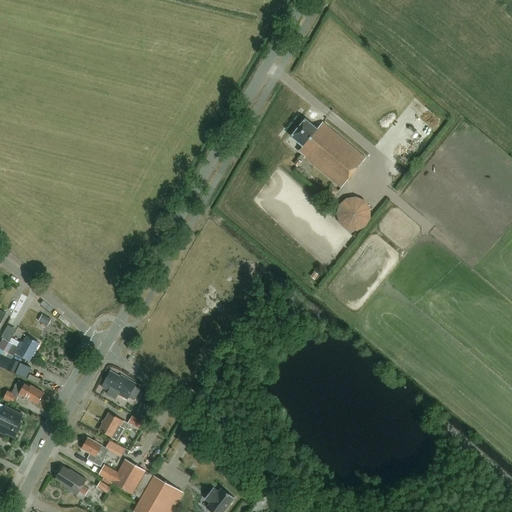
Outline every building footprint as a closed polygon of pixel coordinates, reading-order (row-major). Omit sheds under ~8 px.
[(423,122),(433,112),(425,104),(408,120),(414,126),(421,119),(423,122)] [(304,159),(326,178),(341,190),(366,160),(322,124),(317,131),(305,122),(291,139),(303,148),(299,153),(305,158),(304,159)] [(346,199),(339,206),(336,215),(339,224),(347,231),(357,231),(366,227),(371,219),(370,209),(365,201),(355,197),(346,199)] [(46,328),(51,320),(42,315),(38,322),(41,324),(40,325),(46,328)] [(28,362),(38,343),(27,337),(22,345),(20,343),(17,349),(7,343),(8,343),(1,339),(0,341),(0,350),(12,357),(14,353),(28,362)] [(0,354),(0,367),(16,375),(20,364),(0,354)] [(110,373),(104,384),(101,389),(109,393),(107,396),(116,400),(118,396),(128,401),(128,400),(136,385),(121,377),(120,378),(110,373)] [(37,405),(44,394),(30,386),(30,388),(19,381),(11,394),(7,392),(3,400),(12,405),(19,394),(37,405)] [(1,414),(0,413),(0,433),(4,436),(5,435),(14,439),(21,424),(19,423),(23,416),(4,407),(1,414)] [(150,413),(140,407),(135,416),(145,422),(150,413)] [(120,427),(123,422),(109,414),(99,432),(111,438),(117,442),(124,429),(120,427)] [(132,417),(128,424),(140,430),(144,424),(132,417)] [(82,451),(90,456),(87,461),(101,469),(105,461),(104,460),(109,452),(88,440),(82,451)] [(155,461),(159,453),(155,451),(151,458),(155,461)] [(154,476),(154,477),(145,472),(145,471),(126,460),(118,474),(104,466),(99,475),(104,478),(101,482),(110,488),(112,484),(132,494),(141,499),(133,511),(171,511),(183,493),(154,476)] [(89,491),(83,487),(87,482),(69,471),(68,472),(62,468),(54,481),(60,484),(59,485),(78,496),(79,494),(85,497),(89,491)] [(101,483),(97,489),(108,495),(111,489),(101,483)] [(206,509),(210,511),(223,511),(234,499),(221,489),(218,493),(213,489),(206,497),(212,501),(206,509)]
